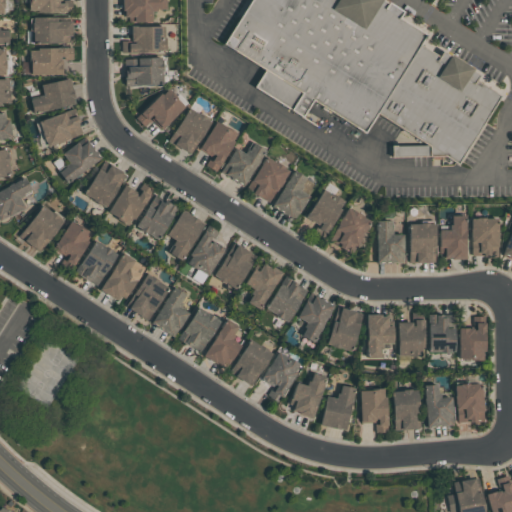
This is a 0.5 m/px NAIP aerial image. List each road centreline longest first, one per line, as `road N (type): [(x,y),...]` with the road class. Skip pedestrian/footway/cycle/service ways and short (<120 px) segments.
road 1 (residential): [(100,0),(113,134),(345,283),(497,295),(507,310),(509,447)]
road 2 (residential): [(0,254),(314,453),(383,459),(509,447)]
